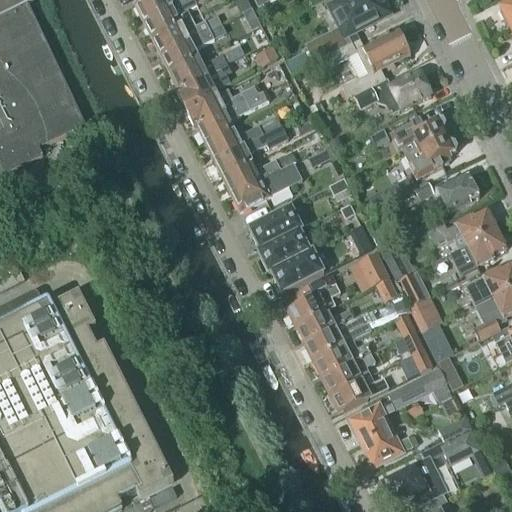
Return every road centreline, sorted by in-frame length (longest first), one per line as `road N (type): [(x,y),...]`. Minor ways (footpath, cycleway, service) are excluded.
road 1 (residential): [(368,511),(104,0)]
road 2 (unclassified): [(511,149),(436,0)]
